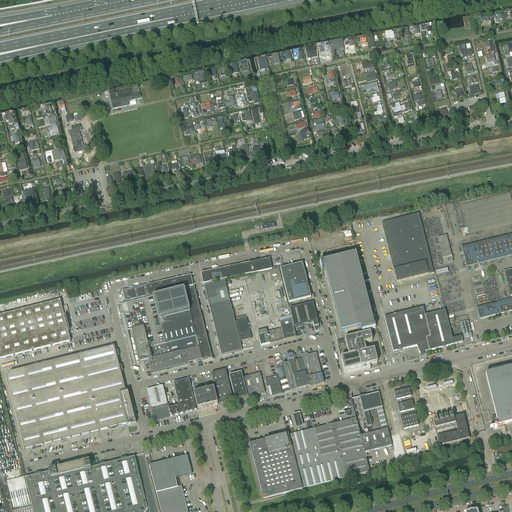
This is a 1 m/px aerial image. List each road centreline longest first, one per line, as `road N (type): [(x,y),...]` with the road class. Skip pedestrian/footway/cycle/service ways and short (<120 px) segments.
road 1 (unclassified): [(195,268),(305,248),(327,337)]
road 2 (motorway): [(0,58),(172,12)]
road 3 (motorway): [(0,45),(172,12)]
road 4 (secondary): [(511,473),(365,511)]
road 5 (unclassified): [(206,420),(340,387)]
road 6 (unclassified): [(120,337),(113,288),(195,268)]
road 7 (unclassified): [(340,387),(461,356)]
